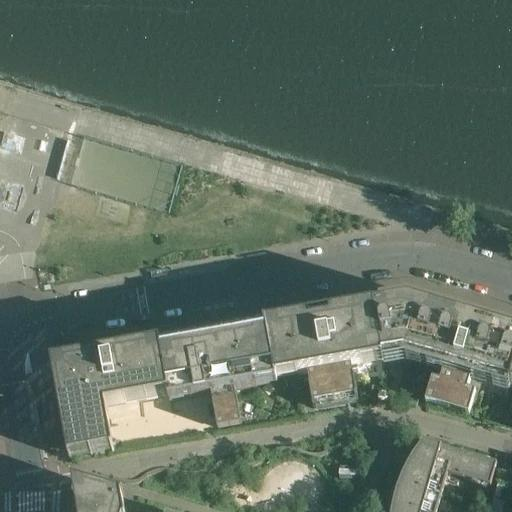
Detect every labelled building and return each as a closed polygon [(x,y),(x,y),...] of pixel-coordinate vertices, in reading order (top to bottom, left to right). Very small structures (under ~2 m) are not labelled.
[(510,386),(511,377),(511,331),(511,332),(505,330),(506,329),(504,329),(504,330),(495,327),(495,326),(495,327),(492,326),(490,325),(490,326),(485,324),(485,323),(483,323),(483,324),(475,321),(475,320),(474,320),(474,321),(471,320),(472,320),(469,319),(469,320),(433,309),(433,308),(432,309),(430,308),(428,307),(428,308),(422,306),(423,305),(421,305),(421,306),(414,304),(414,303),(413,303),(410,303),(411,302),(409,302),(408,302),(396,304),(396,303),(394,304),(386,306),(386,305),(385,305),(385,306),(382,307),(382,306),(380,306),(380,307),(375,308),(375,307),(374,307),(374,308),(383,360),(384,359),(406,356),(434,364),(435,364),(445,367),(441,383),(433,381),(428,397),(426,404),(449,410),(450,404),(471,410),(476,393),(468,391),(473,375),(495,382),(498,383),(498,382),(510,386)] [(383,360),(374,308),(329,316),(329,317),(331,317),(331,318),(330,318),(331,324),(333,324),(333,328),(328,329),(327,322),(316,324),(317,331),(313,331),(311,320),(312,320),(311,319),(267,327),(277,381),(308,375),(310,386),(309,386),(313,405),(347,399),(357,397),(352,367),(385,361),(384,359),(383,360)] [(255,381),(275,377),(275,381),(277,381),(267,327),(160,346),(169,397),(170,403),(212,396),(218,430),(242,425),(236,392),(257,388),(257,387),(256,387),(255,381)] [(107,409),(169,397),(160,346),(53,366),(67,447),(70,461),(114,453),(112,442),(107,409)] [(437,511),(448,475),(490,487),(497,464),(424,443),(421,448),(417,452),(414,457),(409,465),(404,475),(402,481),(398,489),(397,492),(396,498),(393,506),(392,511),(437,511)] [(358,478),(359,472),(357,472),(357,469),(340,468),(340,471),(338,471),(338,477),(339,477),(339,480),(357,481),(357,477),(358,478)] [(508,493),(511,479),(511,477),(511,474),(502,472),(497,490),(508,493)] [(125,511),(123,498),(124,499),(124,497),(74,482),(73,483),(78,506),(78,511),(125,511)] [(502,511),(507,496),(508,493),(497,490),(492,507),(502,511)]
